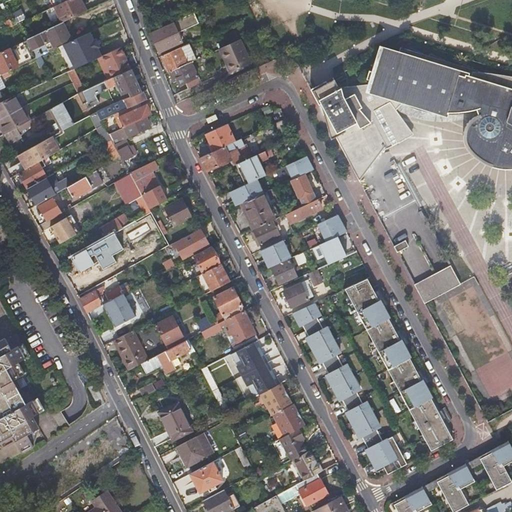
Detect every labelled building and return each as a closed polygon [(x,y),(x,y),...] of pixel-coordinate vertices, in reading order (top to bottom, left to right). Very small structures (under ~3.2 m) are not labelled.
[(5,8),(7,12),(11,10),(7,0),(2,2),(5,8)] [(13,25),(18,23),(50,7),(54,5),(60,3),(64,0),(40,0),(9,16),(10,19),(13,25)] [(54,5),(61,22),(63,22),(86,10),(80,0),(64,0),(60,3),(54,5)] [(193,11),(172,21),(172,22),(194,12),(193,11)] [(172,22),(177,33),(199,23),(194,12),(172,22)] [(7,28),(13,25),(10,19),(4,22),(7,28)] [(61,22),(27,38),(33,49),(32,50),(36,57),(40,55),(46,52),(55,48),(54,46),(61,42),(59,40),(69,35),(63,22),(61,22)] [(177,33),(172,22),(150,32),(159,51),(181,41),(177,33)] [(0,51),(0,71),(1,74),(5,72),(11,69),(36,57),(32,50),(33,49),(27,38),(26,39),(0,51)] [(240,39),(219,48),(230,72),(250,63),(240,39)] [(72,40),(62,45),(72,66),(83,62),(72,40)] [(188,43),(179,47),(183,55),(192,51),(188,43)] [(120,47),(103,55),(109,70),(127,62),(120,47)] [(179,47),(160,55),(168,71),(169,70),(190,61),(195,58),(192,51),(183,55),(179,47)] [(511,81),(401,48),(397,60),(393,59),(395,54),(371,66),(384,70),(383,75),(369,71),(367,80),(376,83),(377,84),(339,88),(333,78),(315,88),(328,113),(324,116),(359,182),(387,146),(388,149),(413,134),(396,110),(404,102),(426,109),(449,112),(476,109),(479,108),(482,112),(468,121),(464,131),(463,137),(464,144),(469,152),(475,158),(483,164),(491,167),(507,170),(511,168),(511,81)] [(190,61),(169,70),(172,78),(175,77),(178,84),(184,82),(187,88),(199,82),(197,77),(198,76),(195,70),(194,70),(190,61)] [(49,74),(51,78),(64,72),(62,68),(49,74)] [(67,71),(78,93),(85,89),(75,71),(74,68),(67,71)] [(5,72),(7,77),(13,74),(11,69),(5,72)] [(118,86),(122,94),(126,92),(128,91),(130,96),(140,92),(129,69),(114,76),(118,86)] [(78,93),(83,103),(85,101),(88,107),(99,102),(95,94),(104,90),(103,89),(107,87),(107,88),(114,85),(111,77),(85,89),(78,93)] [(104,107),(108,116),(116,113),(129,107),(147,99),(143,90),(140,92),(130,96),(128,97),(104,107)] [(0,117),(0,118),(22,106),(16,94),(0,101),(0,117)] [(6,133),(3,134),(9,144),(19,138),(16,133),(43,118),(45,120),(54,115),(58,121),(62,130),(63,129),(74,123),(62,101),(30,119),(6,133)] [(116,113),(123,126),(146,116),(150,114),(146,104),(131,112),(129,107),(116,113)] [(471,116),(477,114),(476,111),(469,113),(463,114),(457,115),(448,115),(437,114),(428,113),(420,111),(409,107),(403,104),(397,110),(403,113),(409,116),(417,119),(427,121),(436,122),(445,122),(453,121),(460,120),(471,116)] [(2,125),(6,133),(30,119),(22,106),(0,118),(3,124),(2,125)] [(108,133),(111,139),(120,156),(123,160),(128,158),(132,156),(126,145),(127,145),(124,139),(151,126),(146,116),(123,126),(108,133)] [(62,130),(58,121),(51,125),(54,130),(59,128),(60,131),(62,130)] [(204,133),(212,151),(234,141),(231,134),(226,123),(204,133)] [(234,141),(240,138),(236,131),(231,134),(234,141)] [(233,165),(235,164),(236,164),(241,161),(249,158),(251,157),(245,144),(243,145),(242,144),(242,143),(240,138),(234,141),(212,151),(199,157),(206,171),(230,160),(233,165)] [(25,159),(23,160),(27,168),(32,165),(52,153),(44,140),(21,152),(25,159)] [(265,151),(268,158),(276,154),(273,147),(265,151)] [(257,178),(265,174),(260,165),(264,163),(263,160),(268,158),(265,151),(251,157),(249,158),(241,161),(236,164),(235,164),(244,184),(254,180),(257,178)] [(301,172),(310,168),(304,155),(283,166),(289,178),(301,172)] [(155,159),(129,172),(130,173),(141,195),(149,209),(166,200),(151,172),(160,167),(155,159)] [(27,168),(18,173),(26,188),(44,178),(45,177),(41,171),(33,176),(31,173),(35,171),(32,165),(27,168)] [(67,187),(65,187),(66,189),(64,190),(66,193),(68,192),(72,199),(102,182),(95,170),(85,176),(67,187)] [(289,178),(287,179),(295,196),(309,189),(301,172),(289,178)] [(130,173),(117,181),(123,191),(120,192),(126,204),(136,198),(141,195),(130,173)] [(44,178),(26,188),(36,204),(54,194),(44,178)] [(263,192),(257,178),(254,180),(260,193),(262,192),(263,192)] [(232,190),(229,191),(235,205),(238,204),(240,203),(260,193),(254,180),(244,184),(232,190)] [(263,192),(262,192),(269,208),(274,206),(267,190),(263,192)] [(260,193),(240,203),(253,229),(271,220),(279,217),(274,206),(269,208),(262,192),(260,193)] [(141,195),(136,198),(139,204),(145,214),(150,211),(149,209),(141,195)] [(38,206),(46,220),(60,212),(52,198),(38,206)] [(126,204),(129,209),(139,204),(136,198),(126,204)] [(165,208),(174,224),(191,216),(181,199),(165,208)] [(321,208),(317,199),(285,214),(289,223),(321,208)] [(157,223),(150,211),(145,214),(154,231),(151,233),(154,239),(157,237),(163,234),(157,223)] [(100,227),(106,236),(115,231),(131,222),(127,217),(126,218),(123,213),(117,217),(100,227)] [(50,226),(59,243),(78,232),(73,223),(75,221),(71,214),(50,226)] [(336,214),(317,223),(325,241),(335,237),(345,232),(336,214)] [(105,237),(109,244),(110,244),(119,239),(145,224),(141,217),(131,222),(115,231),(106,236),(105,237)] [(274,225),(271,220),(253,229),(252,230),(259,243),(260,245),(279,236),(276,230),(278,229),(276,224),(274,225)] [(183,237),(171,243),(174,248),(176,247),(182,258),(191,253),(208,245),(200,228),(183,237)] [(252,230),(249,231),(256,244),(259,243),(252,230)] [(147,251),(149,256),(160,250),(169,245),(163,234),(157,237),(154,239),(157,245),(147,251)] [(105,237),(101,239),(105,247),(109,244),(105,237)] [(325,241),(316,245),(325,265),(345,257),(335,237),(325,241)] [(282,240),(279,241),(288,258),(291,257),(282,240)] [(394,247),(397,253),(409,246),(406,240),(405,241),(394,247)] [(262,249),(259,250),(268,267),(271,266),(288,258),(279,241),(262,249)] [(219,263),(210,246),(192,256),(202,273),(219,263)] [(106,271),(102,265),(98,257),(95,251),(80,259),(91,279),(106,271)] [(98,257),(102,265),(107,262),(103,254),(98,257)] [(299,259),(297,254),(291,257),(288,258),(290,263),(299,259)] [(288,258),(271,266),(279,284),(296,276),(290,263),(288,258)] [(159,265),(162,272),(173,266),(174,266),(170,259),(159,265)] [(229,281),(219,263),(202,273),(195,276),(204,294),(211,290),(229,281)] [(414,285),(425,304),(461,284),(451,265),(414,285)] [(311,271),(308,273),(314,285),(322,281),(317,269),(313,271),(311,271)] [(357,282),(344,288),(428,447),(447,438),(448,434),(440,420),(442,420),(366,278),(357,282)] [(291,307),(307,299),(307,298),(313,295),(308,283),(309,283),(308,279),(283,290),(291,307)] [(130,290),(139,284),(137,280),(127,285),(130,290)] [(105,294),(108,301),(123,293),(130,290),(127,285),(121,288),(120,286),(105,294)] [(102,286),(79,298),(86,313),(102,304),(96,293),(100,291),(104,289),(102,286)] [(241,305),(232,287),(223,292),(232,310),(222,315),(225,319),(243,310),(241,306),(241,305)] [(107,302),(100,291),(96,293),(102,304),(103,304),(107,302)] [(232,310),(223,292),(213,297),(221,312),(222,315),(232,310)] [(108,301),(107,302),(103,304),(114,325),(134,315),(123,293),(108,301)] [(320,314),(314,302),(295,311),(374,461),(371,462),(375,469),(382,465),(386,474),(406,464),(391,436),(382,441),(375,428),(379,426),(366,401),(362,403),(355,391),(359,389),(346,364),(342,366),(336,353),(340,351),(327,326),(323,328),(316,316),(320,314)] [(258,339),(243,310),(225,319),(216,324),(201,331),(204,338),(221,329),(220,327),(226,323),(229,329),(227,330),(228,333),(226,334),(227,336),(228,336),(232,334),(235,340),(231,343),(235,351),(236,351),(253,342),(258,339)] [(221,312),(212,317),(216,324),(225,319),(222,315),(221,312)] [(212,317),(210,314),(196,321),(201,331),(216,324),(212,317)] [(171,316),(158,323),(154,325),(167,349),(184,340),(171,316)] [(133,330),(112,340),(128,370),(140,363),(148,359),(133,330)] [(0,447),(0,448),(13,442),(19,454),(31,447),(25,435),(37,429),(30,417),(37,413),(30,401),(24,404),(11,380),(17,377),(11,365),(16,362),(22,358),(16,346),(9,350),(3,338),(0,339),(0,447)] [(194,351),(188,338),(185,340),(190,349),(187,351),(189,354),(194,351)] [(185,340),(184,340),(167,349),(148,359),(140,363),(145,373),(161,365),(165,373),(175,368),(174,366),(180,363),(177,356),(187,351),(190,349),(185,340)] [(256,349),(253,342),(236,351),(242,362),(236,365),(241,375),(247,385),(253,382),(259,393),(276,384),(272,377),(275,375),(274,372),(277,370),(275,367),(272,368),(268,370),(264,363),(260,356),(264,354),(267,352),(265,349),(262,350),(260,347),(256,349)] [(21,343),(16,346),(22,358),(28,355),(21,343)] [(23,374),(16,362),(11,365),(17,377),(23,374)] [(206,366),(203,368),(201,369),(206,379),(211,377),(206,366)] [(217,388),(211,377),(206,379),(210,387),(212,391),(217,388)] [(283,389),(280,382),(276,384),(259,393),(255,395),(265,414),(270,411),(271,414),(272,413),(274,416),(269,419),(279,437),(298,427),(303,425),(299,417),(302,416),(300,412),(303,410),(301,407),(295,410),(292,403),(291,404),(289,400),(287,397),(290,395),(286,387),(283,389)] [(139,390),(142,397),(154,391),(151,384),(139,390)] [(222,399),(217,388),(212,391),(217,402),(222,399)] [(36,398),(30,401),(37,413),(43,410),(36,398)] [(223,412),(228,409),(222,399),(217,402),(223,412)] [(158,412),(159,414),(177,404),(158,412)] [(177,404),(159,414),(172,440),(191,430),(177,404)] [(303,437),(298,427),(279,437),(290,459),(293,457),(305,450),(299,439),(303,437)] [(31,447),(37,429),(25,435),(31,447)] [(212,453),(201,433),(194,437),(175,447),(185,467),(193,463),(195,465),(197,464),(196,461),(204,457),(212,453)] [(56,497),(59,502),(134,452),(130,445),(125,449),(124,447),(115,453),(106,438),(44,479),(56,498),(56,497)] [(240,446),(236,438),(231,441),(235,449),(240,446)] [(392,510),(394,509),(392,505),(422,489),(424,493),(437,486),(435,482),(465,466),(467,470),(480,463),(478,459),(508,443),(507,443),(507,441),(389,504),(392,510)] [(494,482),(497,489),(511,482),(502,466),(511,460),(511,451),(508,443),(478,459),(480,463),(491,484),(494,482)] [(249,463),(245,455),(240,446),(235,449),(244,466),(249,463)] [(309,450),(308,449),(305,450),(293,457),(293,459),(304,480),(311,476),(317,473),(322,471),(318,462),(315,464),(309,450)] [(211,462),(188,474),(198,493),(207,488),(213,485),(221,480),(211,462)] [(451,502),(456,511),(467,505),(459,489),(473,481),(467,470),(465,466),(435,482),(437,486),(447,504),(451,502)] [(327,494),(317,473),(311,476),(304,480),(295,485),(306,506),(327,494)] [(96,502),(102,511),(135,511),(133,508),(126,511),(122,511),(106,489),(93,498),(96,502)] [(415,511),(416,511),(430,504),(424,493),(422,489),(392,505),(394,509),(396,511),(415,511)] [(223,490),(201,501),(205,508),(207,511),(226,511),(239,505),(233,493),(226,496),(223,490)] [(268,500),(264,502),(269,510),(271,506),(281,511),(282,509),(283,508),(280,505),(275,496),(268,500)] [(348,511),(340,496),(313,510),(313,511),(348,511)] [(102,511),(96,502),(81,511),(80,511),(78,508),(71,511),(102,511)] [(253,508),(255,511),(265,511),(269,510),(264,502),(253,508)] [(453,511),(456,511),(451,502),(447,504),(451,511),(453,511)] [(506,511),(510,511),(506,504),(505,502),(501,505),(499,503),(487,508),(489,510),(486,511),(484,511),(506,511)]
